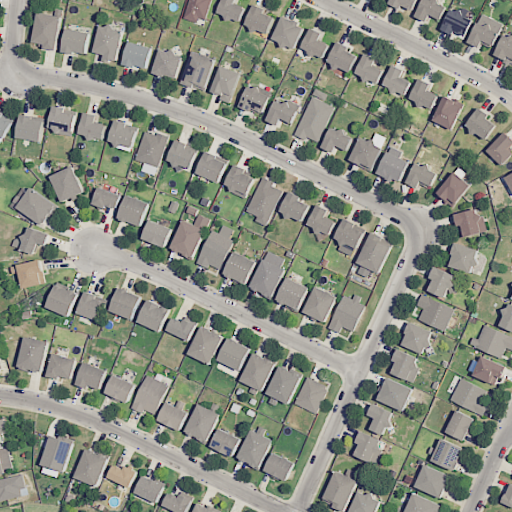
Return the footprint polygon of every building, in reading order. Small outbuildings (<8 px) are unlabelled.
[(211,0),(190,0),(185,17),(204,23),(211,0)] [(224,0),(239,0),(238,4),(248,7),(243,21),(235,18),(230,20),(227,14),(220,12),(224,0)] [(391,1),(391,0),(421,0),(417,9),(406,4),(404,8),(391,1)] [(417,14),(424,0),(429,0),(434,3),(441,1),(442,7),(448,10),(442,21),(434,17),(430,21),(417,14)] [(257,4),(269,9),(268,12),(278,16),(271,33),(260,29),(255,32),(253,25),(249,23),(257,4)] [(444,28),(453,11),(457,13),(464,12),(467,18),(475,23),(468,35),(458,30),(455,34),(444,28)] [(37,40),(42,14),(64,19),(58,48),(42,45),(43,41),(37,40)] [(287,16),(297,21),(298,19),(304,22),(303,26),(308,28),(298,49),(290,45),(285,47),(283,42),(276,38),(287,16)] [(99,50),(104,26),(110,27),(115,24),(118,28),(127,30),(122,59),(108,57),(109,52),(99,50)] [(471,41),(479,24),(486,28),(493,27),(496,33),(501,35),(495,47),(485,41),(482,46),(471,41)] [(315,27),(326,34),(323,40),(333,46),(329,55),(327,54),(326,57),(319,54),(314,56),(311,49),(305,46),(315,27)] [(69,29),(95,34),(91,52),(79,50),(78,53),(65,51),(69,29)] [(496,52),(505,35),(511,38),(511,37),(511,55),(509,59),(496,52)] [(342,41),(353,47),(351,51),(361,56),(353,72),(343,67),(338,69),(335,62),(332,60),(342,41)] [(127,62),(132,42),(157,49),(152,68),(139,64),(138,66),(127,62)] [(156,72),(164,49),(172,52),(177,50),(181,55),(188,58),(180,78),(173,75),(172,78),(156,72)] [(187,81),(197,52),(219,60),(208,89),(187,81)] [(369,52),(381,58),(377,66),(387,71),(381,83),(374,79),(368,81),(365,75),(359,72),(369,52)] [(242,73),(222,66),(212,92),(222,95),(220,99),(231,104),(242,73)] [(395,66),(406,72),(404,77),(415,83),(409,94),(402,91),(396,93),(394,87),(387,84),(395,66)] [(422,79),(434,85),(431,91),(441,96),(435,109),(427,105),(423,107),(420,100),(414,97),(422,79)] [(243,104),(252,86),(257,88),(262,87),(264,92),(274,96),(267,112),(255,106),(254,109),(243,104)] [(452,129),(464,104),(445,95),(433,120),(452,129)] [(297,133),(315,97),(336,108),(320,140),(309,135),(308,138),(297,133)] [(273,118),(280,101),(288,104),(293,102),(295,107),(301,110),(296,122),(283,116),(281,121),(273,118)] [(56,107),(69,109),(68,113),(79,114),(76,131),(53,127),(56,107)] [(0,108),(8,113),(7,117),(17,122),(8,138),(0,134),(0,108)] [(482,109),(491,116),(489,118),(500,126),(490,138),(481,131),(475,133),(474,126),(470,124),(482,109)] [(89,113),(100,116),(98,123),(111,126),(107,140),(98,137),(94,140),(91,134),(83,132),(89,113)] [(24,115),(37,117),(36,119),(47,121),(44,141),(21,137),(24,115)] [(119,119),(131,123),(130,127),(140,130),(135,147),(126,144),(120,147),(117,142),(113,141),(119,119)] [(325,145),(335,127),(343,131),(348,129),(350,136),(356,139),(350,150),(341,145),(337,152),(325,145)] [(487,150),(505,131),(511,138),(511,144),(508,148),(511,151),(511,155),(502,165),(487,150)] [(147,132),(159,136),(159,133),(169,136),(160,165),(139,158),(147,132)] [(354,158),(364,138),(372,142),(377,139),(380,146),(386,149),(376,169),(354,158)] [(178,140),(191,145),(189,148),(201,152),(195,168),(171,159),(178,140)] [(206,150),(221,156),(220,159),(231,163),(223,184),(197,173),(206,150)] [(389,152),(413,164),(405,180),(397,177),(396,180),(380,172),(389,152)] [(409,181),(419,162),(428,167),(431,165),(434,170),(442,174),(436,186),(431,183),(429,187),(423,184),(422,187),(409,181)] [(237,163),(251,169),(250,172),(261,178),(252,197),(248,195),(246,198),(233,191),(232,185),(228,183),(237,163)] [(53,177),(76,167),(87,192),(65,202),(53,177)] [(437,193),(454,207),(471,186),(455,172),(437,193)] [(265,177),(276,183),(274,187),(283,191),(267,224),(258,220),(260,216),(248,211),(265,177)] [(16,201),(20,196),(26,201),(35,189),(59,206),(45,225),(20,206),(21,204),(16,201)] [(101,189),(124,197),(120,207),(110,204),(107,210),(101,208),(101,205),(96,203),(101,189)] [(284,210),(293,191),(306,197),(304,201),(314,205),(307,221),(295,216),(289,217),(288,212),(284,210)] [(128,198),(152,206),(144,227),(121,218),(128,198)] [(310,223),(320,205),(332,212),(328,218),(340,224),(334,236),(324,230),(320,232),(318,228),(310,223)] [(459,215),(479,209),(481,214),(486,217),(490,231),(465,237),(459,215)] [(186,221),(196,226),(201,215),(212,220),(197,257),(175,248),(186,221)] [(346,219),(358,224),(356,228),(368,233),(361,248),(350,243),(346,246),(343,240),(338,237),(346,219)] [(151,222),(175,231),(168,246),(145,237),(151,222)] [(23,252),(27,240),(24,236),(30,234),(32,227),(54,235),(50,248),(43,246),(39,258),(23,252)] [(213,231),(236,241),(224,269),(211,263),(210,266),(199,262),(213,231)] [(373,231),(359,261),(382,272),(395,245),(384,240),(386,237),(373,231)] [(457,242),(482,250),(480,258),(483,263),(477,266),(475,272),(454,265),(457,255),(454,254),(457,242)] [(253,285),(268,252),(287,261),(283,269),(287,271),(274,300),(261,294),(263,289),(253,285)] [(237,253),(259,264),(250,283),(227,272),(237,253)] [(12,267),(44,261),(48,284),(24,289),(21,273),(14,275),(12,267)] [(437,265),(458,276),(455,283),(457,290),(451,292),(449,296),(433,289),(437,280),(431,277),(437,265)] [(289,279),(311,290),(302,308),(280,297),(289,279)] [(48,306),(58,287),(81,298),(72,317),(48,306)] [(306,310),(317,288),(340,299),(329,321),(306,310)] [(112,310),(119,290),(144,299),(136,319),(112,310)] [(80,313),(86,293),(100,298),(99,301),(109,304),(104,320),(80,313)] [(345,296),(356,300),(358,296),(363,298),(360,304),(366,307),(356,330),(343,325),(340,331),(331,327),(345,296)] [(424,296),(457,310),(448,330),(422,319),(427,308),(420,305),(424,296)] [(139,321),(149,300),(174,312),(164,332),(139,321)] [(511,330),(511,305),(507,304),(500,327),(511,330)] [(168,329),(174,316),(187,323),(188,320),(200,326),(192,341),(168,329)] [(412,323),(436,333),(432,341),(436,346),(429,347),(426,354),(405,344),(410,334),(408,333),(412,323)] [(486,323),(511,335),(511,348),(508,347),(503,357),(472,343),(475,337),(479,339),(486,323)] [(189,352),(202,328),(225,340),(212,364),(189,352)] [(26,339),(52,344),(45,373),(20,368),(26,339)] [(219,359),(229,339),(252,351),(242,371),(219,359)] [(401,349),(421,359),(419,365),(422,367),(416,380),(397,371),(402,362),(397,359),(401,349)] [(55,354),(81,361),(76,378),(63,374),(62,379),(49,375),(55,354)] [(473,374),(482,355),(507,366),(502,377),(499,376),(495,384),(473,374)] [(243,381),(255,356),(277,367),(264,392),(259,389),(256,395),(252,393),(255,387),(243,381)] [(85,365),(109,374),(104,389),(92,385),(91,387),(79,383),(85,365)] [(268,392),(281,368),(303,379),(291,403),(281,398),(277,405),(271,402),(275,395),(268,392)] [(117,376),(139,387),(132,402),(109,391),(117,376)] [(309,377),(329,386),(327,390),(330,392),(319,414),(297,403),(309,377)] [(147,378),(170,389),(158,415),(145,409),(144,412),(133,406),(147,378)] [(462,378),(489,391),(483,403),(489,405),(484,416),(451,400),(462,378)] [(391,379),(416,391),(407,411),(382,399),(391,379)] [(160,418),(168,403),(191,415),(184,430),(160,418)] [(376,404),(396,413),(393,420),(397,425),(390,427),(387,434),(376,429),(381,418),(371,414),(376,404)] [(187,430),(199,406),(223,418),(209,445),(197,439),(199,436),(187,430)] [(459,412),(476,420),(467,440),(449,432),(459,412)] [(220,430),(244,441),(236,456),(213,445),(220,430)] [(365,432),(384,442),(381,449),(383,450),(377,463),(360,455),(365,444),(360,442),(365,432)] [(241,455),(251,433),(275,444),(264,466),(241,455)] [(54,437),(78,444),(69,472),(45,465),(54,437)] [(444,440),(466,450),(457,470),(435,460),(444,440)] [(0,451),(9,449),(14,468),(7,469),(8,473),(0,475),(0,451)] [(90,450),(113,460),(103,482),(102,481),(100,486),(78,477),(90,450)] [(273,455),(296,466),(289,480),(267,469),(273,455)] [(117,465),(111,477),(135,487),(141,472),(129,467),(128,470),(117,465)] [(427,466),(452,478),(443,498),(418,486),(427,466)] [(338,472),(360,483),(347,509),(326,499),(338,472)] [(0,500),(28,495),(24,474),(0,479),(0,500)] [(145,477),(168,489),(161,503),(138,492),(145,477)] [(511,506),(502,502),(506,493),(507,493),(511,483),(511,506)] [(350,511),(360,492),(370,496),(375,494),(378,500),(385,503),(380,511),(350,511)] [(171,494),(166,505),(182,511),(190,511),(196,500),(184,495),(182,499),(171,494)] [(408,511),(416,495),(442,506),(439,511),(408,511)] [(218,511),(198,502),(193,511),(218,511)]
